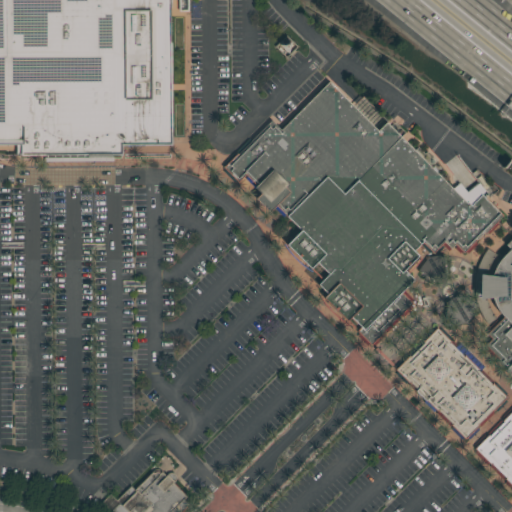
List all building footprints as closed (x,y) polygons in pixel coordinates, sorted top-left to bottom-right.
[(123,155),(103,156),(103,161),(45,161),(45,156),(21,156),(21,145),(0,145),(0,0),(171,0),(172,144),(123,144),(123,155)] [(187,0),(178,0),(179,12),(188,11),(187,0)] [(327,175),(287,214),(276,204),(268,212),(226,168),(275,120),(282,128),(285,125),(340,71),(402,135),(359,177),(344,192),(327,175)] [(471,205),(484,193),(503,213),(466,249),(458,240),(452,246),(446,240),(438,248),(428,237),(423,243),(359,177),(402,135),(471,205)] [(328,273),(316,261),(309,268),(285,243),(300,228),(287,214),(327,175),(344,192),(359,177),(423,243),(414,250),(419,255),(405,269),(414,278),(401,291),(414,304),(373,345),(315,286),(328,273)] [(511,378),(496,362),(499,359),(485,346),(492,339),(487,334),(503,318),(501,315),(497,309),(494,304),(492,298),(491,295),(485,296),(487,303),(490,308),(492,313),(496,319),(488,325),(484,320),(481,314),(478,308),(476,301),(475,296),(475,288),(476,278),(477,270),(480,262),(484,254),(487,249),(496,255),(492,261),(489,267),(488,271),(487,274),(493,275),(494,271),(497,265),(501,259),(510,249),(506,245),(511,239),(511,378)] [(445,258),(423,256),(421,278),(443,280),(445,258)] [(451,426),(452,425),(438,411),(437,412),(423,398),(424,397),(410,383),(409,384),(395,370),(409,356),(411,357),(424,343),(423,342),(437,328),(451,342),(450,343),(464,357),(465,356),(479,370),(478,371),(492,385),(493,384),(507,398),(493,412),(492,411),(478,425),(479,426),(465,440),(451,426)] [(489,435),(490,436),(503,422),(502,421),(511,411),(511,486),(505,479),(506,478),(492,465),(491,466),(474,449),(489,435)] [(110,511),(102,503),(110,494),(117,501),(131,486),(135,490),(153,472),(155,470),(156,470),(158,470),(159,470),(162,471),(163,472),(162,473),(165,476),(168,474),(169,473),(172,473),(173,474),(175,475),(176,476),(176,478),(176,480),(175,482),(174,484),(187,497),(186,498),(191,503),(181,511),(110,511)]
